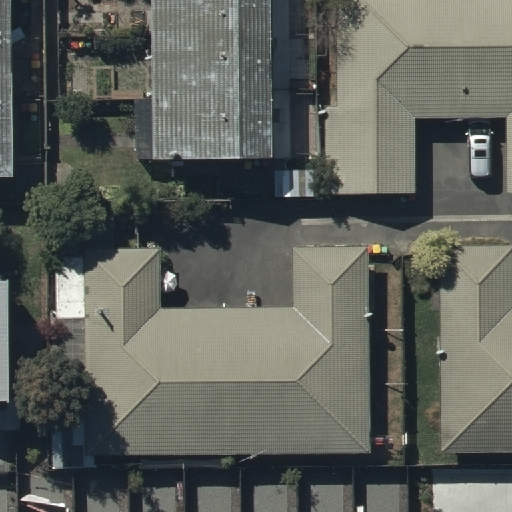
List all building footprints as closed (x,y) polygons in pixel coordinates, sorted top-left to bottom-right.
[(14,0),(0,0),(0,184),(15,185),(14,0)] [(268,0),(151,0),(152,35),(152,98),(153,160),(270,159),(268,0)] [(325,110),(325,198),(414,198),(415,122),(507,122),(507,197),(511,197),(511,0),(338,0),(338,110),(325,110)] [(511,248),(437,249),(437,254),(440,453),(511,452),(511,248)] [(368,255),(368,250),(294,250),(294,312),(159,313),(159,252),(82,252),(82,258),(57,258),(57,316),(50,316),(50,388),(93,387),(95,457),(369,456),(368,255)] [(0,402),(11,402),(10,279),(0,278),(0,402)] [(47,511),(46,422),(16,422),(16,511),(47,511)]
